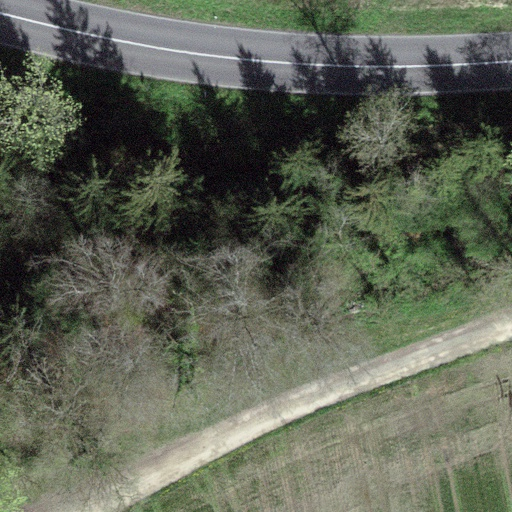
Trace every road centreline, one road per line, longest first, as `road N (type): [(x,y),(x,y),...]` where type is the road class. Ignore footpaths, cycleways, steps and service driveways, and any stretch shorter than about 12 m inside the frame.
road 1 (tertiary): [(511,61),(326,68),(234,61),(0,17)]
road 2 (track): [(80,511),(218,435),(511,316)]
